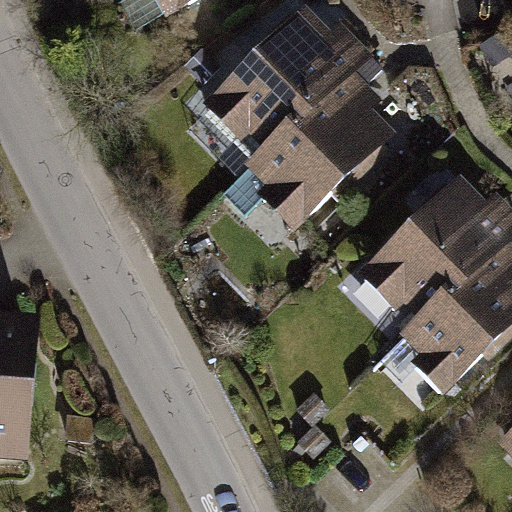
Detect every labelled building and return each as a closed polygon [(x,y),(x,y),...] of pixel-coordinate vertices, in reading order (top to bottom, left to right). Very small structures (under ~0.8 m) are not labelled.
[(169,0),(178,16),(207,0),(169,0)] [(192,121),(237,169),(355,57),(309,9),(192,121)] [(230,175),(281,228),(406,110),(355,57),(237,169),(230,175)] [(340,296),(385,344),(503,232),(457,184),(340,296)] [(379,350),(429,403),(511,324),(511,240),(503,232),(385,344),(379,350)] [(32,324),(0,321),(0,471),(22,473),(32,324)] [(511,422),(490,444),(511,466),(511,422)]
